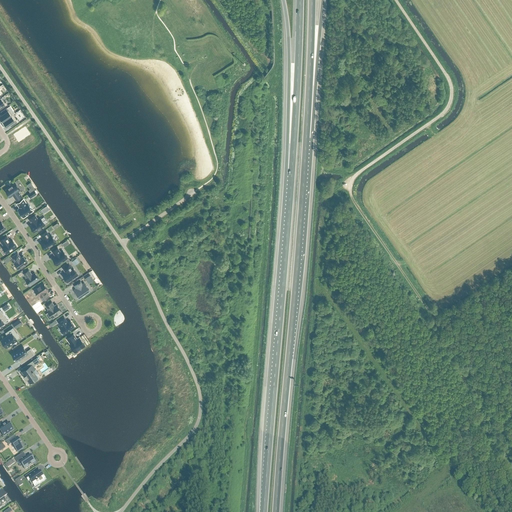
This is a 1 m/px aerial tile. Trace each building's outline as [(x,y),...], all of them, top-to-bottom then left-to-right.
[(0,117),(2,121),(11,114),(6,107),(2,110),(3,113),(0,114),(0,117)] [(12,114),(11,114),(2,121),(6,126),(10,123),(12,125),(19,121),(17,118),(16,119),(12,114)] [(20,190),(16,183),(13,185),(12,185),(8,187),(9,188),(6,190),(10,196),(13,195),(16,199),(22,196),(18,191),(20,190)] [(23,199),(17,203),(21,208),(18,209),(20,212),(20,213),(21,214),(21,213),(23,216),(28,213),(27,212),(32,209),(28,203),(26,204),(23,199)] [(35,214),(29,219),(32,223),(30,225),(35,232),(38,229),(38,230),(42,228),(41,227),(45,224),(40,218),(38,219),(35,214)] [(46,231),(41,234),(46,241),(42,244),(45,249),(56,242),(52,235),(50,236),(46,231)] [(6,236),(0,240),(4,245),(3,247),(7,253),(17,246),(12,240),(9,242),(8,241),(9,240),(6,236)] [(57,247),(52,251),(55,255),(52,257),(57,264),(67,257),(62,250),(60,252),(57,247)] [(17,252),(12,256),(15,261),(14,262),(18,268),(21,266),(22,268),(25,265),(24,264),(28,262),(27,261),(28,261),(26,258),(25,259),(23,256),(20,258),(19,257),(20,256),(17,252)] [(62,267),(65,272),(62,274),(68,282),(79,275),(73,266),(72,267),(69,262),(62,267)] [(31,273),(29,270),(24,273),(27,278),(25,279),(30,285),(39,279),(35,272),(31,275),(30,273),(31,273)] [(74,289),(80,297),(90,291),(84,283),(82,284),(80,282),(75,285),(77,288),(74,289)] [(48,289),(43,283),(34,289),(39,296),(40,295),(43,300),(49,296),(46,293),(45,291),(48,289)] [(53,318),(62,311),(56,303),(54,305),(52,301),(45,306),(48,309),(47,310),(53,318)] [(68,322),(64,317),(58,321),(62,327),(60,328),(64,333),(74,326),(70,321),(68,322)] [(15,328),(22,323),(19,319),(12,323),(15,328)] [(7,336),(2,340),(6,347),(17,339),(14,336),(14,335),(17,333),(13,327),(5,332),(7,336)] [(74,334),(67,339),(70,343),(69,344),(75,352),(85,345),(79,337),(77,339),(74,334)] [(23,347),(12,354),(17,361),(19,360),(23,357),(25,360),(34,354),(30,348),(26,351),(23,347)] [(46,349),(40,353),(44,359),(50,355),(46,349)] [(24,371),(22,371),(25,376),(24,376),(24,377),(25,376),(27,379),(26,379),(26,380),(27,379),(30,383),(32,382),(32,383),(37,379),(38,377),(34,370),(36,369),(34,366),(40,361),(37,357),(26,365),(28,368),(24,371)] [(0,432),(3,436),(7,434),(7,435),(10,433),(10,432),(13,430),(9,424),(5,426),(5,427),(4,428),(3,427),(3,428),(2,429),(0,427),(1,427),(0,425),(0,432)] [(18,452),(23,448),(21,445),(22,445),(17,438),(13,441),(11,438),(6,441),(9,446),(12,444),(18,452)] [(27,458),(23,453),(15,459),(19,466),(21,465),(25,470),(35,463),(32,459),(31,459),(30,457),(27,458)] [(11,475),(14,473),(12,470),(16,468),(13,463),(16,461),(13,458),(6,463),(10,470),(8,471),(11,475)] [(38,472),(36,469),(25,477),(28,482),(30,481),(35,488),(46,481),(40,471),(38,472)]
